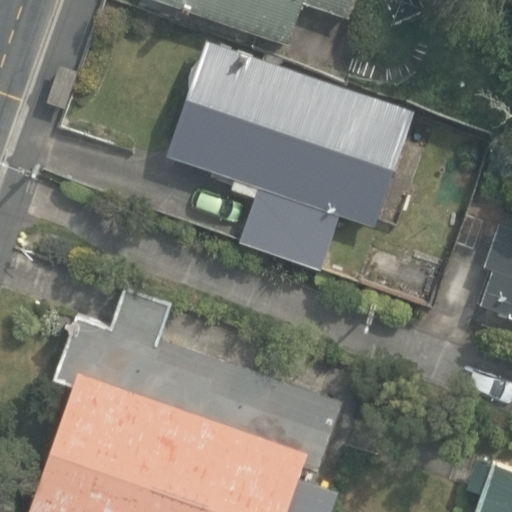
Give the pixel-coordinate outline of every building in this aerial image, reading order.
[(163,0),(289,41),(302,0),(305,0),(350,15),(355,0),(163,0)] [(414,108),(210,39),(171,154),(261,184),(243,240),(324,267),(342,214),(375,225),(414,108)] [(44,91),(62,97),(75,60),(57,54),(44,91)] [(484,305),(511,315),(511,228),(501,225),(486,268),(496,272),(484,305)] [(63,375),(88,384),(41,511),(346,511),(356,485),(318,471),(320,464),(328,467),(353,396),(173,333),(184,300),(136,283),(123,321),(88,310),(63,375)] [(481,511),(511,511),(511,465),(499,461),(481,511)]
